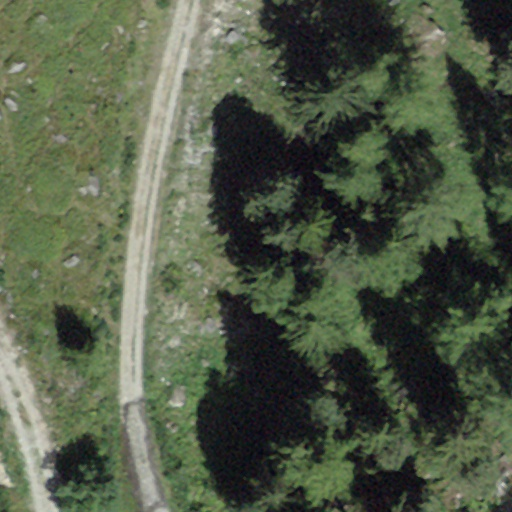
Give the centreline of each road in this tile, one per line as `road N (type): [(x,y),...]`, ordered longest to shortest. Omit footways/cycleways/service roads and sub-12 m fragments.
road 1 (track): [(157,511),(133,425),(129,374),(159,112),(187,0)]
road 2 (track): [(0,353),(48,511)]
